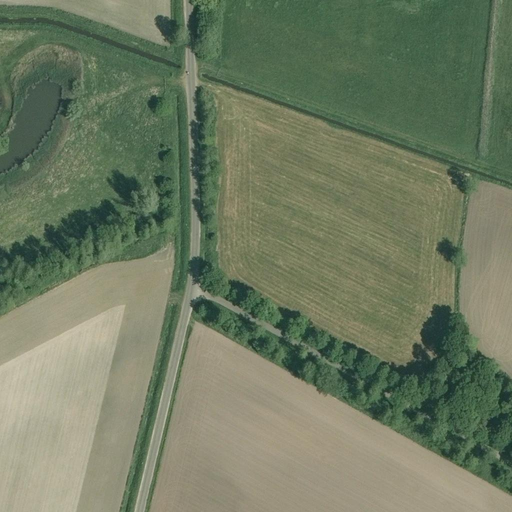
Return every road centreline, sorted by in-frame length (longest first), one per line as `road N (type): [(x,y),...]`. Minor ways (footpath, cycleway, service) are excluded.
road 1 (unclassified): [(511,462),(191,286)]
road 2 (unclassified): [(191,286),(189,0)]
road 3 (unclassified): [(139,511),(191,286)]
